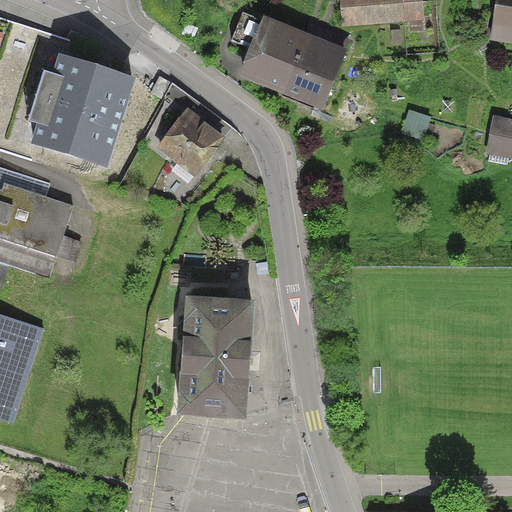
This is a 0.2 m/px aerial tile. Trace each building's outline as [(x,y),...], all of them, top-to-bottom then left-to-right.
[(423,0),(339,0),(342,31),(425,25),(423,0)] [(511,0),(495,0),(491,42),(511,43),(511,0)] [(349,56),(250,23),(232,78),(330,111),(349,56)] [(128,79),(62,59),(38,137),(104,157),(128,79)] [(220,138),(187,113),(162,145),(195,170),(220,138)] [(0,196),(0,269),(54,285),(61,264),(77,268),(93,215),(2,189),(0,196)] [(253,305),(181,301),(175,410),(247,414),(253,305)] [(46,337),(0,321),(0,422),(16,428),(46,337)] [(14,511),(19,493),(0,489),(0,511),(14,511)]
